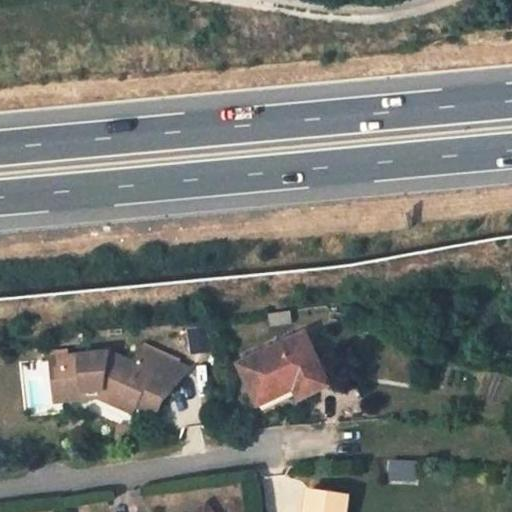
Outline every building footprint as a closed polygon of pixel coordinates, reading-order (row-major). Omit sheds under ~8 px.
[(330,385),(305,334),(239,366),(254,399),(289,382),(293,389),(299,400),(330,385)] [(100,388),(111,393),(109,399),(132,411),(135,406),(153,413),(159,399),(162,400),(187,371),(141,348),(132,363),(106,351),(105,352),(55,357),(60,401),(80,398),(79,391),(100,388)] [(289,382),(254,399),(258,406),(293,389),(289,382)] [(99,394),(109,399),(111,393),(100,388),(99,394)] [(309,490),(306,511),(348,511),(351,496),(309,490)]
